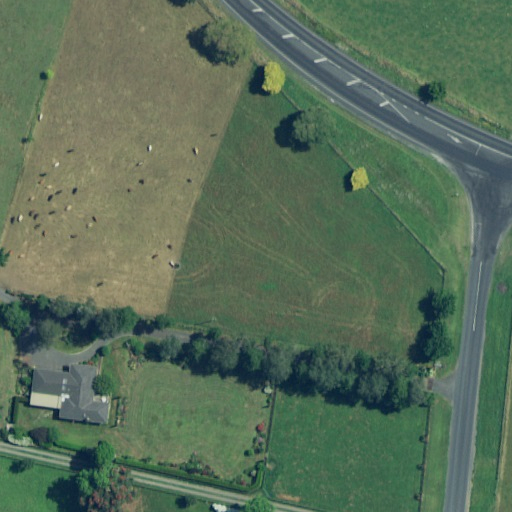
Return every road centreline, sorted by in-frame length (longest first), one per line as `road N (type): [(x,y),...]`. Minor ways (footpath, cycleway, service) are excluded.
road 1 (unclassified): [(457,511),(496,164)]
road 2 (secondary): [(240,0),(344,86),(496,164)]
